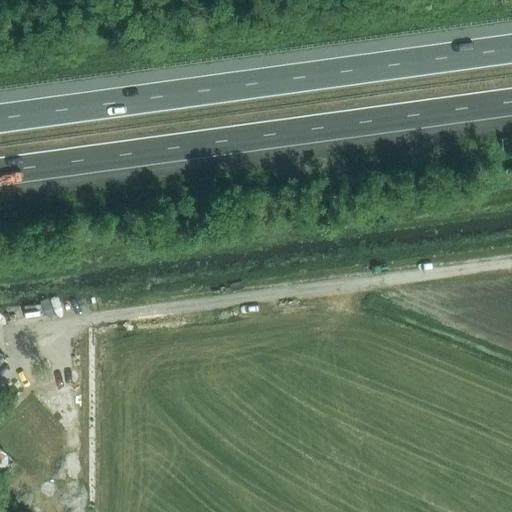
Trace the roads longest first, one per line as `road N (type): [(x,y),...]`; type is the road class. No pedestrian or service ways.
road 1 (motorway): [(0,173),(511,103)]
road 2 (motorway): [(511,50),(0,119)]
